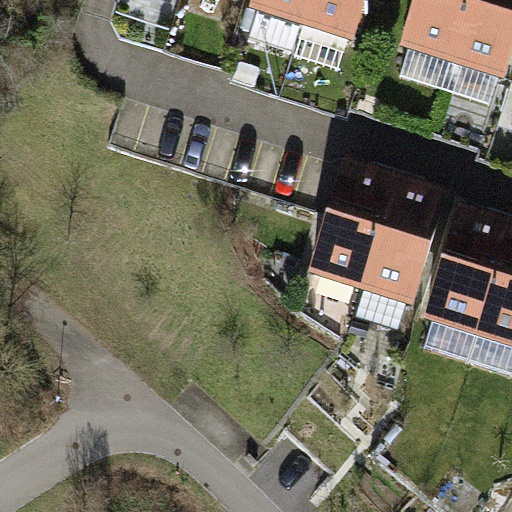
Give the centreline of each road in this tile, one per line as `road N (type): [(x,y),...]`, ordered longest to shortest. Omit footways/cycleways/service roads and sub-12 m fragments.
road 1 (residential): [(249,511),(128,401)]
road 2 (residential): [(0,494),(128,401)]
road 3 (residential): [(128,401),(39,305)]
